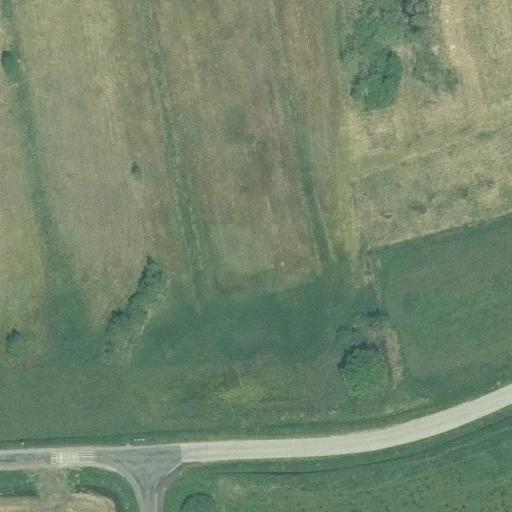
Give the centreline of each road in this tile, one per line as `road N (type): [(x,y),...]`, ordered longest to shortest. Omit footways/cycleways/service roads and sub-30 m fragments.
road 1 (tertiary): [(144,457),(385,441),(511,395)]
road 2 (unclassified): [(144,457),(0,463)]
